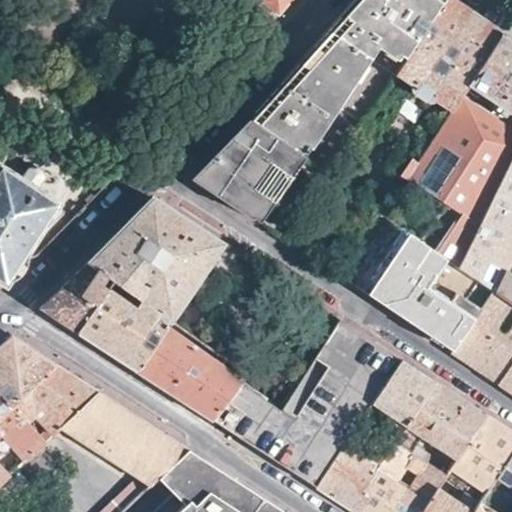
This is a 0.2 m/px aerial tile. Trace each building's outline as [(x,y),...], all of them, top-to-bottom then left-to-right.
[(242,0),(241,3),(242,17),(258,28),(262,31),(288,0),(242,0)] [(357,0),(340,19),(280,86),(248,121),(302,158),(329,177),(441,0),(357,0)] [(450,0),(441,0),(395,73),(414,86),(410,91),(428,104),(432,99),(449,111),(462,91),(499,32),(468,12),(450,0)] [(511,40),(499,33),(468,82),(495,101),(489,110),(511,125),(511,40)] [(454,214),(435,251),(462,271),(511,160),(511,125),(489,110),(462,91),(450,111),(418,163),(413,161),(402,179),(409,185),(411,184),(439,204),(454,214)] [(177,109),(164,96),(144,117),(157,130),(177,109)] [(123,131),(136,139),(142,130),(130,121),(123,131)] [(302,158),(248,121),(230,141),(230,142),(235,147),(228,155),(226,153),(219,159),(216,156),(208,165),(209,190),(216,194),(223,193),(225,190),(233,196),(232,198),(233,205),(259,223),(302,158)] [(225,146),(216,156),(219,159),(226,153),(228,155),(235,147),(230,142),(230,141),(225,146)] [(511,162),(462,271),(493,292),(511,305),(511,162)] [(58,204),(0,166),(0,283),(5,287),(8,283),(11,278),(15,275),(18,273),(21,270),(23,264),(24,259),(25,255),(58,204)] [(223,193),(216,194),(233,205),(232,198),(233,196),(225,190),(223,193)] [(170,323),(184,333),(240,255),(154,199),(152,199),(150,199),(148,199),(147,200),(118,230),(86,262),(113,282),(117,285),(131,295),(170,323)] [(439,204),(420,241),(435,251),(454,214),(439,204)] [(420,241),(380,212),(336,274),(366,294),(395,314),(405,321),(411,312),(424,321),(418,330),(452,353),(493,292),(462,271),(435,251),(420,241)] [(77,332),(113,282),(86,262),(64,284),(39,308),(56,319),(77,332)] [(135,370),(170,323),(131,295),(126,303),(112,292),(117,285),(113,282),(77,332),(104,350),(135,370)] [(511,308),(511,305),(493,292),(452,353),(474,367),(496,382),(511,357),(511,326),(509,331),(502,336),(494,330),(506,310),(509,313),(511,308)] [(405,321),(418,330),(424,321),(411,312),(405,321)] [(350,351),(361,334),(336,318),(325,335),(350,351)] [(244,376),(184,333),(170,323),(135,370),(170,393),(211,419),(237,385),(244,376)] [(0,393),(13,406),(54,365),(30,349),(9,335),(0,343),(0,393)] [(511,357),(496,382),(511,392),(511,357)] [(382,432),(394,442),(434,381),(414,368),(400,359),(362,417),(382,432)] [(53,433),(96,392),(66,372),(54,365),(13,406),(46,439),(53,433)] [(261,380),(244,376),(237,385),(277,410),(289,391),(273,384),(261,380)] [(394,442),(408,451),(413,444),(419,435),(427,440),(456,395),(453,393),(434,381),(394,442)] [(133,415),(96,392),(53,433),(129,483),(98,511),(119,511),(159,475),(185,449),(133,415)] [(46,439),(13,406),(0,393),(0,486),(49,443),(46,439)] [(456,395),(427,440),(436,445),(464,401),(456,395)] [(436,445),(455,458),(486,415),(464,401),(436,445)] [(449,467),(485,491),(511,450),(511,431),(499,423),(486,415),(455,458),(449,467)] [(337,501),(350,510),(394,442),(382,432),(362,417),(315,487),(337,501)] [(418,511),(434,489),(441,478),(445,473),(419,457),(408,451),(394,442),(350,510),(353,511),(418,511)] [(408,451),(419,457),(422,451),(413,444),(408,451)] [(283,511),(214,468),(185,449),(159,475),(171,488),(172,494),(152,511),(283,511)] [(479,500),(497,511),(511,511),(511,450),(485,491),(479,500)] [(471,511),(478,502),(460,490),(453,500),(434,489),(418,511),(471,511)] [(497,511),(479,500),(478,502),(471,511),(497,511)]
